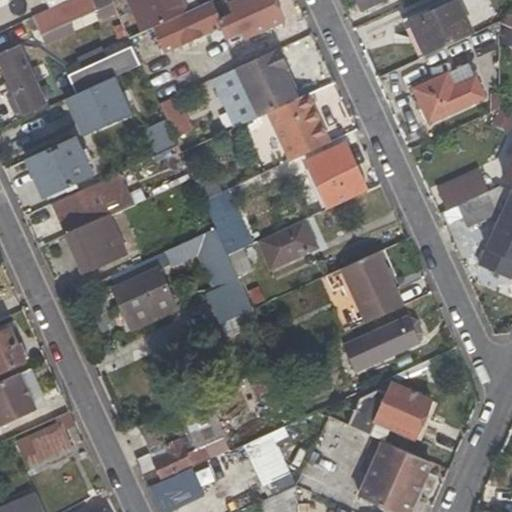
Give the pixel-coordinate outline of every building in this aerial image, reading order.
[(111,0),(66,0),(50,8),(33,15),(42,35),(113,4),(111,0)] [(183,0),(129,0),(144,32),(154,27),(189,11),(183,0)] [(234,13),(222,19),(213,0),(212,0),(189,11),(154,27),(165,53),(221,27),(226,38),(243,31),(246,39),(284,21),(274,0),(235,0),(230,3),(234,13)] [(354,0),(359,12),(385,0),(354,0)] [(458,0),(455,0),(407,22),(423,57),(474,34),(458,0)] [(511,10),(510,9),(500,22),(511,27),(511,10)] [(226,38),(230,46),(246,39),(243,31),(226,38)] [(45,104),(19,45),(0,54),(0,62),(15,97),(9,103),(12,109),(18,109),(21,108),(23,114),(45,104)] [(133,46),(68,75),(77,94),(87,89),(136,68),(141,65),(133,46)] [(236,70),(258,117),(269,112),(298,98),(284,69),(288,66),(280,49),(236,70)] [(484,98),(468,63),(413,88),(430,123),(484,98)] [(99,114),(147,92),(136,68),(87,89),(99,114)] [(100,117),(148,95),(147,92),(99,114),(100,117)] [(491,94),(490,114),(499,109),(499,93),(491,94)] [(269,112),(290,162),(329,144),(307,94),(298,98),(269,112)] [(153,125),(163,149),(176,143),(165,119),(153,125)] [(92,174),(75,138),(27,161),(43,196),(92,174)] [(331,209),(358,196),(368,191),(348,146),(311,163),(331,209)] [(84,274),(128,254),(111,216),(136,204),(122,171),(51,204),(84,274)] [(482,176),(441,194),(448,210),(458,206),(488,192),(482,176)] [(508,189),(500,186),(488,192),(458,206),(464,219),(469,228),(498,213),(493,202),(508,189)] [(511,195),(510,195),(500,215),(496,225),(511,231),(511,195)] [(445,228),(464,219),(458,206),(448,210),(439,215),(445,228)] [(225,207),(209,215),(215,229),(232,221),(225,207)] [(252,244),(240,218),(232,221),(244,248),(252,244)] [(270,268),(317,247),(305,220),(258,241),(270,268)] [(232,221),(215,229),(228,255),(244,248),(232,221)] [(200,250),(195,238),(111,277),(116,288),(113,289),(131,329),(177,308),(159,269),(200,250)] [(244,248),(228,255),(239,279),(254,272),(244,248)] [(341,269),(365,323),(404,305),(380,251),(341,269)] [(239,279),(206,293),(220,324),(252,309),(239,279)] [(258,322),(252,309),(220,324),(226,337),(258,322)] [(433,337),(427,322),(362,351),(368,366),(433,337)] [(0,372),(25,361),(10,328),(0,332),(0,372)] [(423,347),(429,361),(451,351),(445,338),(423,347)] [(249,376),(259,400),(288,387),(284,379),(277,363),(249,376)] [(303,386),(297,373),(286,378),(294,397),(306,392),(303,386)] [(0,424),(35,408),(19,374),(0,382),(0,424)] [(359,398),(347,425),(372,436),(378,423),(415,439),(432,399),(392,382),(388,392),(381,388),(359,398)] [(149,453),(136,459),(149,487),(211,458),(206,446),(225,437),(206,395),(137,427),(149,453)] [(64,430),(76,425),(70,412),(55,419),(58,423),(18,441),(31,469),(72,451),(64,430)] [(359,496),(395,511),(409,511),(431,461),(383,440),(359,496)] [(297,511),(297,485),(284,491),(283,511),(297,511)] [(0,510),(0,511),(44,511),(36,493),(0,510)]
